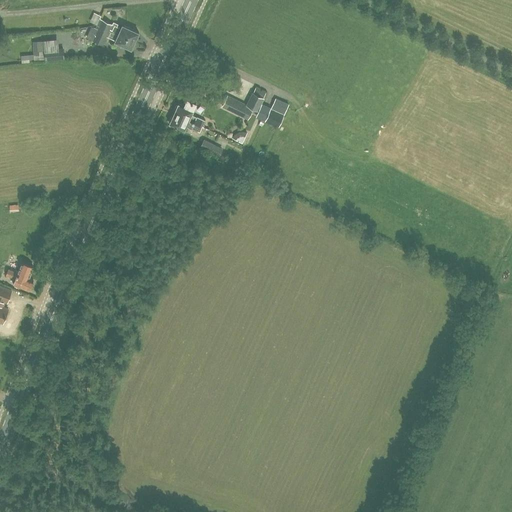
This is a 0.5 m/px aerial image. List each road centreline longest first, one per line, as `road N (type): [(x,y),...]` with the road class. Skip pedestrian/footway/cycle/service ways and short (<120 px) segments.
road 1 (primary): [(0,458),(191,3)]
road 2 (unclassified): [(171,0),(0,12)]
